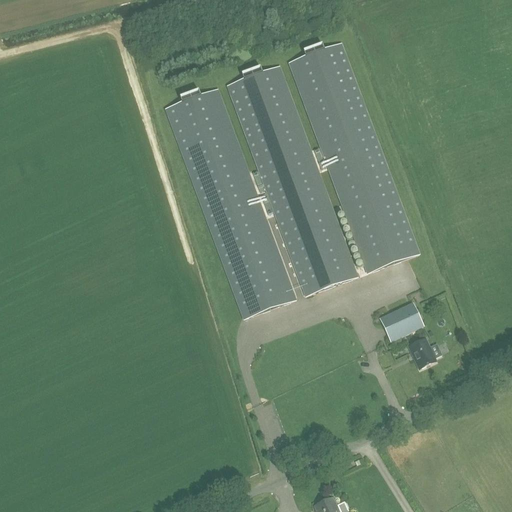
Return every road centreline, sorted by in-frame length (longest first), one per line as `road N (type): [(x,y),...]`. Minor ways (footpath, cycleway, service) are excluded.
road 1 (unknown): [(281,479),(247,365),(250,336),(331,303),(345,306),(404,420)]
road 2 (unclassified): [(211,511),(511,369)]
